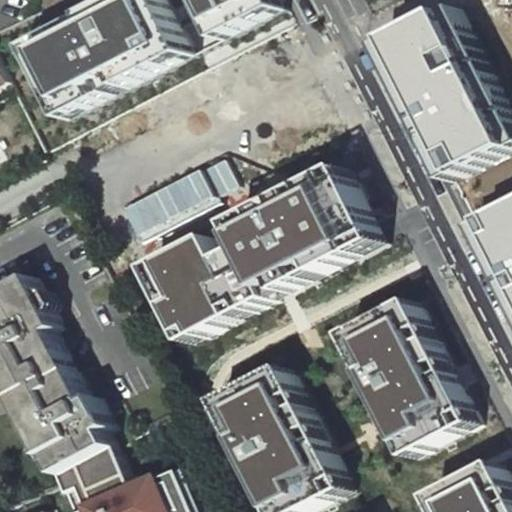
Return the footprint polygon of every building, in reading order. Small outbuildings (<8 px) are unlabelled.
[(293,12),(286,0),(141,0),(40,52),(77,124),(203,58),(190,33),(204,25),(218,18),(231,43),(293,12)] [(391,50),(460,185),(511,158),(511,102),(465,12),(391,50)] [(0,52),(0,93),(16,84),(0,52)] [(233,158),(125,205),(144,251),(253,205),(233,158)] [(224,243),(164,274),(201,346),(301,295),(396,247),(377,210),(359,174),(248,230),(258,250),(234,262),(224,243)] [(511,209),(479,226),(511,288),(511,209)] [(0,360),(11,355),(27,387),(34,400),(83,374),(76,360),(64,336),(70,333),(67,326),(43,279),(0,302),(0,360)] [(426,305),(360,339),(399,415),(422,461),(488,428),(465,380),(426,305)] [(296,369),(229,404),(270,480),(286,511),(320,511),(361,491),(341,452),(296,369)] [(44,433),(66,477),(67,479),(73,476),(122,450),(121,449),(113,432),(119,429),(105,401),(99,404),(83,374),(34,400),(49,430),(44,433)] [(139,441),(176,421),(174,417),(137,437),(139,441)] [(140,491),(122,450),(73,476),(80,494),(90,490),(99,510),(94,511),(57,511),(56,510),(52,511),(210,511),(191,469),(140,491)] [(511,511),(511,472),(509,466),(443,500),(448,511),(511,511)]
